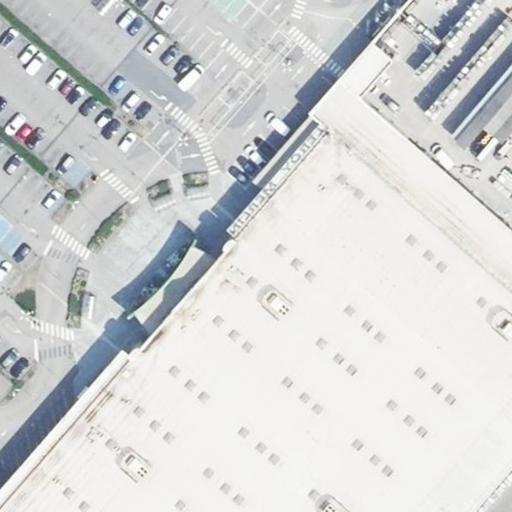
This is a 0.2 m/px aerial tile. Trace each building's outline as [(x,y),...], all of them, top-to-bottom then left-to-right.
[(446,65),(413,101),(465,149),(481,131),(503,142),(511,132),(511,12),(497,0),(494,0),(486,10),(470,2),(487,17),(476,28),(486,37),(470,69),(467,73),(462,68),(456,74),(446,65)] [(372,39),(341,75),(363,93),(394,58),(372,39)] [(511,284),(448,228),(376,164),(406,130),(363,93),(341,75),(312,109),(331,125),(274,192),(220,256),(212,264),(202,258),(190,251),(188,253),(185,258),(183,261),(180,265),(177,269),(173,274),(169,278),(166,282),(162,287),(157,291),(153,295),(149,299),(145,302),(154,313),(161,322),(154,331),(0,506),(0,511),(392,511),(511,376),(511,284)] [(249,77),(236,92),(245,100),(258,85),(249,77)] [(242,104),(232,96),(218,111),(228,120),(242,104)] [(331,125),(312,109),(256,177),(274,192),(331,125)] [(474,191),(406,130),(376,164),(448,228),(456,217),(474,191)] [(0,242),(12,229),(0,218),(0,242)] [(194,242),(190,251),(202,258),(212,264),(220,256),(194,242)] [(137,308),(154,331),(161,322),(154,313),(145,302),(137,308)] [(23,354),(10,369),(19,377),(32,362),(23,354)] [(471,511),(511,466),(511,376),(392,511),(440,511),(445,508),(449,511),(471,511)] [(0,398),(12,385),(3,377),(0,380),(0,398)]
